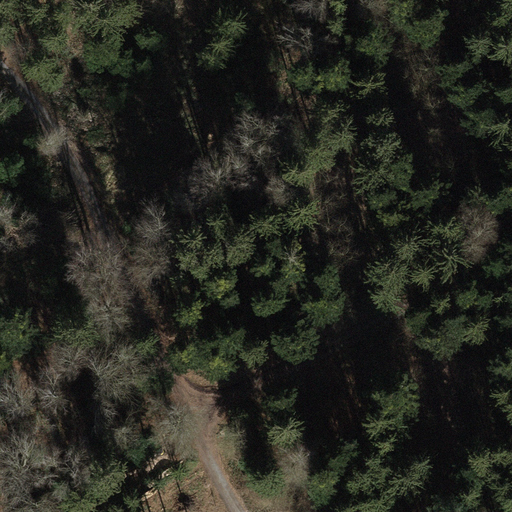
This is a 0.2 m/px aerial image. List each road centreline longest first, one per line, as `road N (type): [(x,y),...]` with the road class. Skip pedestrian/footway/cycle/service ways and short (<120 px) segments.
road 1 (track): [(38,511),(133,470),(195,422),(511,228)]
road 2 (track): [(0,65),(103,232),(247,511)]
